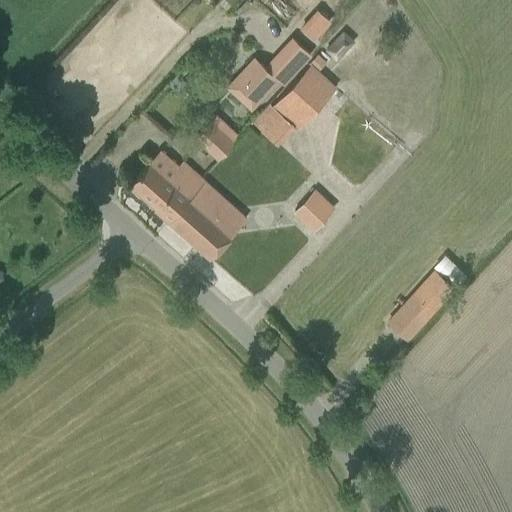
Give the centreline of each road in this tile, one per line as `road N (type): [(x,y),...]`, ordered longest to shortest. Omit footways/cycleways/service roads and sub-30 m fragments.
road 1 (unclassified): [(395,511),(306,380),(127,230)]
road 2 (unclassified): [(127,230),(0,116)]
road 3 (unclassified): [(0,334),(127,230)]
